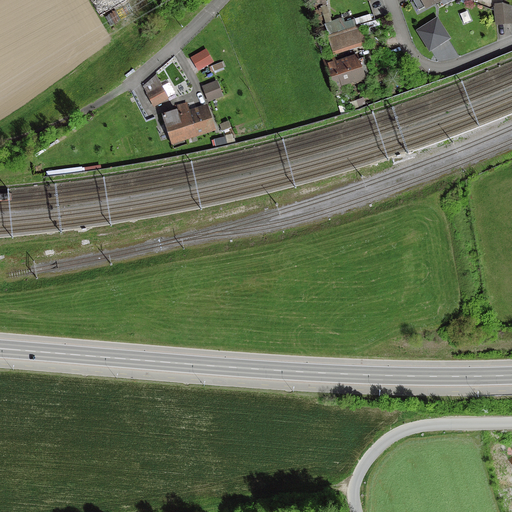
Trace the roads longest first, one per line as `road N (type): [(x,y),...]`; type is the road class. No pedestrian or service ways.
road 1 (primary): [(0,350),(337,373),(511,374)]
road 2 (residential): [(387,0),(405,50),(429,68),(511,41)]
